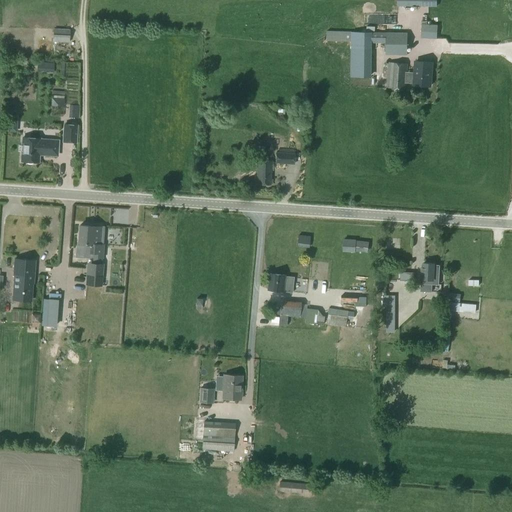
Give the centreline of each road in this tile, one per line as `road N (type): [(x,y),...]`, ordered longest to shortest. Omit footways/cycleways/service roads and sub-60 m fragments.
road 1 (tertiary): [(511,222),(260,208)]
road 2 (residential): [(83,196),(86,0)]
road 3 (tertiary): [(260,208),(83,196)]
road 4 (residential): [(260,208),(249,365)]
